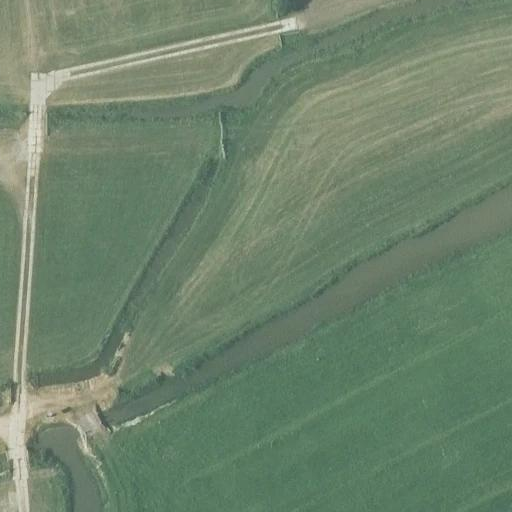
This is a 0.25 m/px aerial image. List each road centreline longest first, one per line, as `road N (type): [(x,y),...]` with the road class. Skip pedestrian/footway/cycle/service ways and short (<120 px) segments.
road 1 (track): [(25,0),(31,178),(14,420),(72,399),(96,432)]
road 2 (track): [(32,86),(321,15)]
